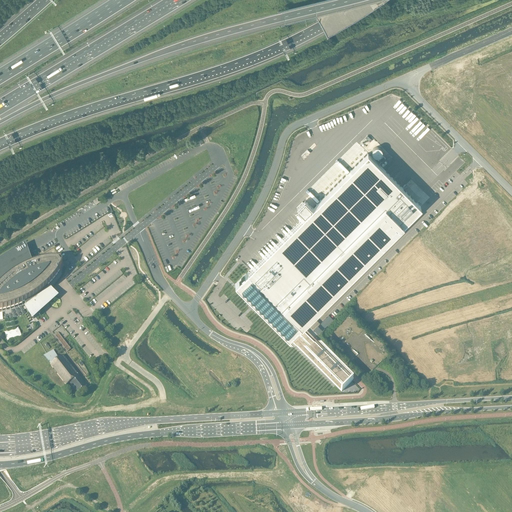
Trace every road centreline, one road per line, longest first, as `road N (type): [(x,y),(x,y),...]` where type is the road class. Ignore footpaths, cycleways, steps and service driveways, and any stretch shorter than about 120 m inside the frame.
road 1 (motorway): [(0,142),(229,66),(360,0)]
road 2 (motorway): [(0,121),(175,47),(351,0)]
road 3 (unclassified): [(407,76),(286,130),(257,206),(187,312)]
road 4 (tertiary): [(0,464),(130,436),(282,426)]
road 5 (tertiary): [(278,413),(127,422),(0,443)]
road 6 (tertiary): [(511,397),(287,412)]
road 7 (tertiary): [(291,425),(511,407)]
road 8 (motorway): [(0,107),(176,0)]
road 9 (unclassified): [(511,192),(417,97),(407,76)]
road 10 (motorway): [(121,0),(0,76)]
